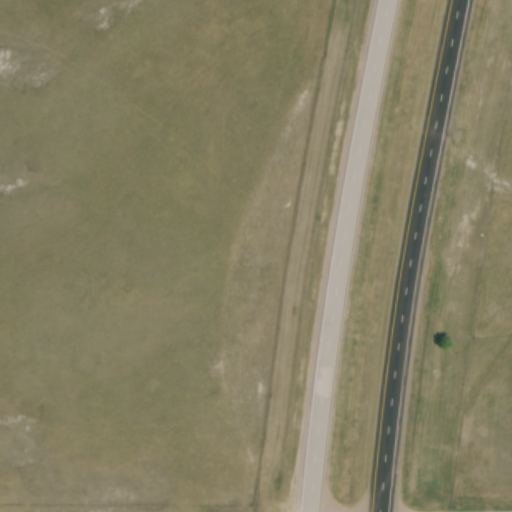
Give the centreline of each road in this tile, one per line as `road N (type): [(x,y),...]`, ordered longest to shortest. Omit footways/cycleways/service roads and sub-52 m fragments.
road 1 (trunk): [(380,511),(413,250),(461,0)]
road 2 (trunk): [(388,0),(335,293),(308,511)]
